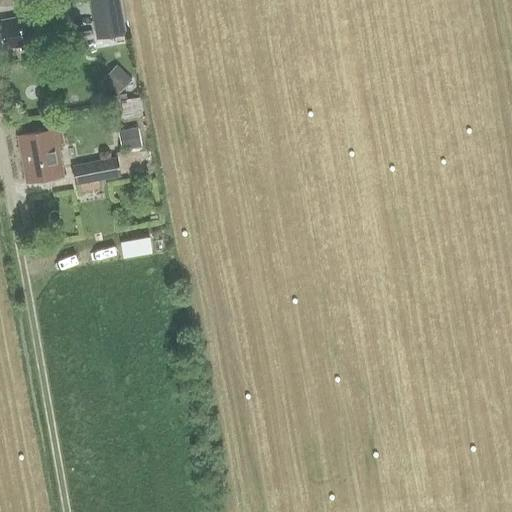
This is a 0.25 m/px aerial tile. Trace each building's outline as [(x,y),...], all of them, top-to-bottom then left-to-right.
[(126,33),(120,0),(89,0),(96,38),(126,33)] [(30,48),(55,43),(50,11),(35,14),(35,16),(27,17),(27,15),(1,20),(6,49),(19,46),(20,50),(26,49),(25,46),(30,45),(30,48)] [(131,80),(116,65),(102,79),(117,94),(131,80)] [(58,147),(64,146),(61,128),(18,136),(26,182),(63,175),(58,147)] [(141,146),(137,128),(118,132),(122,150),(141,146)] [(139,173),(135,153),(72,165),(76,186),(80,185),(81,193),(100,189),(98,180),(139,173)] [(150,215),(159,213),(157,204),(148,206),(150,215)]
